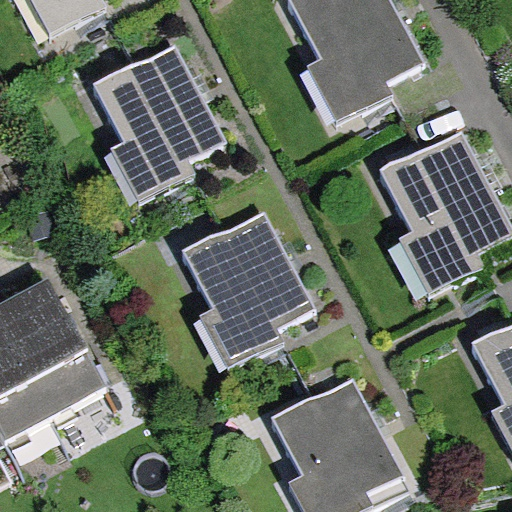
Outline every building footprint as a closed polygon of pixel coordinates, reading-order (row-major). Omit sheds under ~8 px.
[(105,0),(26,0),(49,45),(113,13),(105,0)] [(391,83),(424,66),(390,0),(311,0),(295,8),(323,65),(306,73),(335,130),(398,98),(391,83)] [(195,163),(228,146),(206,103),(178,47),(99,88),(127,144),(110,153),(139,210),(202,177),(195,163)] [(484,251),(511,237),(511,223),(467,136),(388,176),(417,232),(400,241),(429,298),(492,266),(484,251)] [(283,333),(316,317),(293,270),(266,218),(187,258),(216,315),(199,324),(228,380),(291,348),(283,333)] [(9,445),(103,395),(49,294),(24,307),(0,320),(0,427),(4,434),(9,445)] [(511,336),(479,353),(507,410),(490,418),(511,461),(511,336)] [(374,511),(369,502),(403,485),(380,439),(353,387),(274,427),(302,483),(285,492),(295,511),(374,511)]
